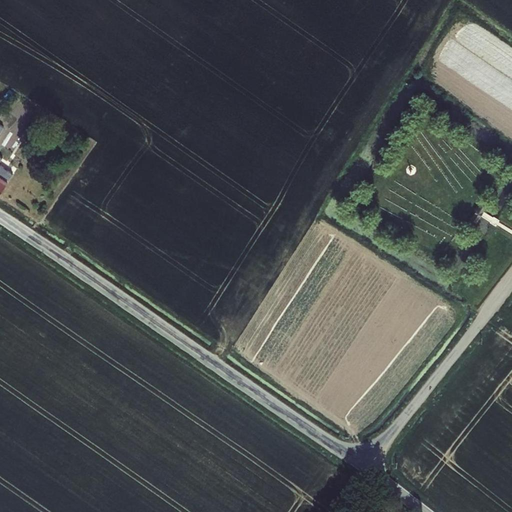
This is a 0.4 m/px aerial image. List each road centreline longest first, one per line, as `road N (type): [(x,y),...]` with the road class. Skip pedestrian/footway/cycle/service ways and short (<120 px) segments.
road 1 (tertiary): [(369,464),(0,217)]
road 2 (tertiary): [(511,272),(369,464)]
